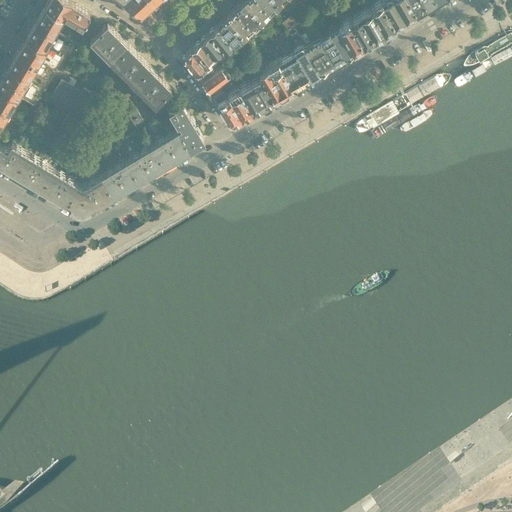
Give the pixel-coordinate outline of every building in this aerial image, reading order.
[(90,11),(71,0),(47,0),(46,2),(63,13),(65,10),(70,13),(69,15),(82,23),(86,17),(90,11)] [(152,0),(125,0),(141,11),(152,0)] [(244,0),(241,0),(235,6),(253,26),(262,18),(244,0)] [(260,0),(244,0),(262,18),(270,10),(260,0)] [(277,0),(260,0),(270,10),(279,2),(277,0)] [(395,24),(381,0),(377,0),(370,5),(385,30),(395,24)] [(381,0),(395,24),(406,18),(395,0),(381,0)] [(416,12),(408,0),(395,0),(406,18),(416,12)] [(426,6),(422,0),(408,0),(416,12),(426,6)] [(72,40),(54,29),(63,13),(46,2),(28,33),(45,43),(47,44),(63,55),(72,40)] [(385,30),(370,5),(359,11),(374,36),(385,30)] [(235,6),(226,14),(244,34),(253,26),(235,6)] [(322,15),(317,7),(309,13),(313,21),(322,15)] [(297,11),(293,15),(297,20),(301,16),(297,11)] [(374,36),(359,11),(349,17),(364,43),(374,36)] [(320,32),(313,21),(309,13),(307,14),(300,19),(327,64),(336,59),(320,32)] [(226,14),(217,22),(234,43),(244,34),(226,14)] [(290,14),(282,21),(287,27),(295,20),(290,14)] [(364,43),(349,17),(338,23),(353,49),(364,43)] [(94,19),(87,32),(91,37),(101,27),(94,19)] [(327,64),(300,19),(299,20),(305,30),(298,34),(293,25),(292,25),(318,69),(327,64)] [(353,49),(338,23),(336,20),(328,25),(329,27),(345,54),(353,49)] [(113,58),(128,43),(107,21),(105,23),(101,27),(91,37),(113,58)] [(217,22),(213,26),(211,26),(209,27),(210,29),(209,30),(226,50),(226,51),(235,44),(234,43),(217,22)] [(267,24),(265,27),(269,31),(272,29),(274,27),(270,22),(267,24)] [(318,69),(292,25),(287,29),(284,31),(310,74),(311,74),(314,73),(317,72),(318,70),(318,69)] [(345,54),(329,27),(320,32),(336,59),(345,54)] [(226,50),(209,30),(205,34),(203,33),(201,35),(201,37),(200,38),(213,53),(216,57),(221,53),(221,54),(226,50)] [(310,74),(284,31),(278,36),(276,37),(286,53),(278,58),(279,59),(294,84),(303,79),(310,74)] [(28,33),(19,48),(37,60),(54,70),(63,55),(47,44),(45,43),(28,33)] [(213,53),(200,38),(199,39),(197,39),(196,40),(196,42),(192,46),(208,65),(212,61),(209,57),(213,53)] [(134,80),(150,64),(128,43),(113,58),(134,80)] [(208,65),(192,46),(184,52),(184,56),(198,73),(199,72),(198,72),(203,68),(207,73),(211,70),(208,65)] [(19,48),(10,63),(29,74),(46,85),(54,70),(37,60),(19,48)] [(241,56),(235,61),(238,65),(241,63),(244,60),(241,56)] [(294,84),(279,59),(269,65),(285,91),(289,89),(288,87),(294,84)] [(220,63),(211,70),(207,73),(201,77),(205,81),(205,83),(206,85),(208,85),(209,86),(220,78),(231,70),(224,61),(220,63)] [(10,63),(0,79),(0,83),(17,93),(34,103),(46,85),(29,74),(10,63)] [(169,88),(171,86),(150,64),(134,80),(155,101),(169,88)] [(274,96),(259,70),(257,65),(250,68),(254,76),(250,78),(263,102),(274,96)] [(285,91),(269,65),(259,70),(274,96),(280,92),(281,94),(285,91)] [(67,151),(100,97),(83,87),(81,91),(73,86),(77,79),(72,76),(70,79),(68,83),(61,79),(57,86),(53,92),(54,92),(49,99),(69,111),(51,141),(67,151)] [(242,115),(228,91),(225,93),(219,83),(222,81),(220,78),(209,86),(230,118),(234,119),(242,115)] [(263,102),(250,78),(239,85),(253,108),(263,102)] [(0,83),(0,101),(9,107),(17,93),(0,83)] [(253,108),(239,85),(228,91),(242,115),(253,108)] [(346,98),(344,99),(351,110),(360,105),(353,93),(346,98)] [(0,101),(0,116),(2,118),(9,107),(0,101)] [(204,138),(195,123),(182,101),(177,105),(170,109),(177,121),(179,119),(182,125),(178,127),(190,146),(204,138)] [(143,118),(137,108),(129,113),(135,123),(143,118)] [(178,127),(165,135),(176,154),(190,146),(178,127)] [(165,135),(154,142),(165,161),(176,154),(165,135)] [(12,141),(8,148),(0,160),(16,169),(27,150),(12,141)] [(154,142),(139,150),(150,169),(165,161),(154,142)] [(27,150),(16,169),(27,176),(38,157),(27,150)] [(139,150),(128,157),(139,176),(150,169),(139,150)] [(38,157),(27,176),(41,185),(53,166),(38,157)] [(128,157),(113,166),(124,185),(139,176),(128,157)] [(53,166),(41,185),(53,192),(65,173),(53,166)] [(124,185),(113,166),(102,172),(113,191),(124,185)] [(102,172),(85,182),(97,201),(113,191),(102,172)] [(65,173),(53,192),(67,200),(69,198),(79,182),(65,173)] [(82,184),(79,182),(69,198),(85,208),(97,201),(85,182),(82,184)] [(9,489),(0,486),(0,511),(4,511),(21,501),(19,498),(29,487),(24,486),(21,485),(9,489)]
